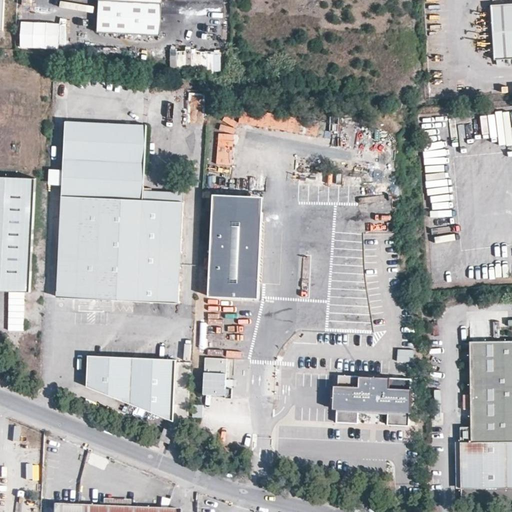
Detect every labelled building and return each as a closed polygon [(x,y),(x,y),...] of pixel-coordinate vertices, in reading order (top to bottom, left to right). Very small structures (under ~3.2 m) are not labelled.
[(160,0),(98,0),(98,31),(162,34),(160,0)] [(511,4),(493,6),(497,59),(511,58),(511,4)] [(20,48),(59,49),(60,22),(21,22),(20,48)] [(170,49),(169,68),(188,69),(221,71),(222,52),(170,49)] [(180,297),(184,192),(145,191),(148,126),(67,122),(63,190),(59,298),(180,303),(180,297)] [(218,127),(217,164),(234,165),(235,128),(218,127)] [(216,173),(216,186),(229,186),(229,174),(216,173)] [(0,289),(31,291),(36,179),(0,176),(0,289)] [(263,198),(213,197),(210,298),(260,299),(263,198)] [(350,321),(350,331),(372,332),(373,322),(350,321)] [(511,429),(510,429),(509,343),(470,344),(472,428),(472,442),(511,441),(511,429)] [(397,350),(398,362),(414,362),(413,349),(397,350)] [(91,357),(90,386),(174,417),(178,361),(91,357)] [(205,370),(228,371),(228,360),(206,359),(205,370)] [(204,396),(227,397),(228,371),(205,370),(204,396)] [(389,425),(409,426),(412,379),(339,376),(339,386),(335,386),(334,410),(338,410),(337,423),(359,424),(360,414),(360,408),(363,408),(363,411),(385,411),(385,409),(389,409),(389,415),(389,425)] [(458,401),(459,416),(468,416),(468,400),(458,401)] [(204,419),(204,407),(194,406),(194,419),(204,419)] [(511,441),(472,442),(472,428),(461,428),(462,503),(511,501),(511,441)] [(169,448),(173,437),(164,434),(160,444),(169,448)] [(93,454),(89,463),(100,467),(104,458),(93,454)] [(180,511),(181,509),(167,508),(78,504),(54,503),(54,511),(180,511)]
